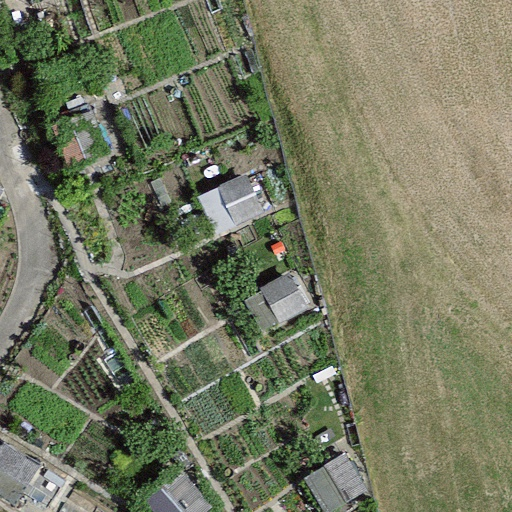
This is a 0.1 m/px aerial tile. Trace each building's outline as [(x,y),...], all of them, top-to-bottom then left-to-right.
[(61,130),(75,173),(115,160),(101,117),(61,130)] [(211,201),(230,238),(271,218),(252,180),(211,201)] [(0,186),(0,222),(16,196),(0,186)] [(270,293),(291,332),(319,318),(299,278),(270,293)] [(10,452),(0,465),(0,492),(25,511),(48,480),(10,452)] [(308,489),(323,511),(360,511),(380,499),(353,459),(308,489)] [(217,511),(192,482),(160,509),(162,511),(217,511)]
